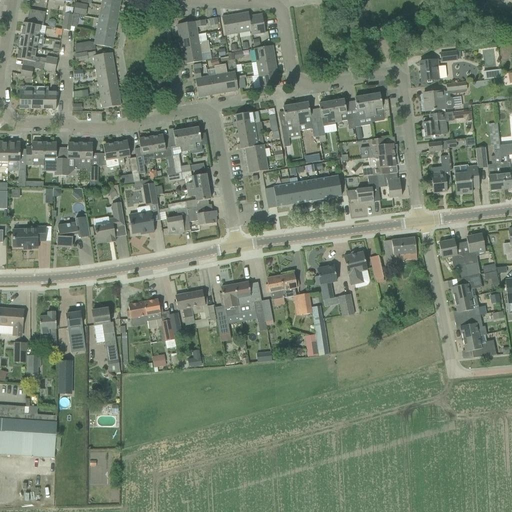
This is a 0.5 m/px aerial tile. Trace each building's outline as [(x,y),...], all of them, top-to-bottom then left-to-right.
[(101,0),(101,6),(119,10),(120,0),(101,0)] [(79,15),(86,17),(88,6),(75,4),(74,15),(79,16),(79,15)] [(98,19),(117,23),(119,10),(101,6),(98,19)] [(28,17),(44,20),(45,13),(39,12),(29,11),(28,17)] [(62,30),(69,31),(70,27),(72,16),(65,14),(62,30)] [(70,27),(77,28),(79,16),(74,15),(72,14),(72,16),(70,27)] [(247,14),(235,16),(238,34),(250,32),(251,32),(248,18),(249,18),(248,14),(247,14)] [(250,32),(251,36),(255,35),(265,34),(262,15),(249,18),(248,18),(251,32),(250,32)] [(235,16),(221,18),(223,26),(224,36),(238,34),(235,16)] [(27,24),(43,27),(44,20),(28,17),(27,24)] [(96,32),(114,36),(117,23),(98,19),(96,32)] [(177,26),(179,39),(206,35),(206,34),(197,36),(196,28),(205,26),(204,21),(177,26)] [(38,38),(40,26),(27,24),(23,24),(21,35),(38,38)] [(96,32),(94,46),(112,49),(114,36),(96,32)] [(36,50),(38,38),(21,35),(19,47),(36,50)] [(179,39),(181,52),(209,47),(208,41),(207,41),(206,35),(179,39)] [(81,44),(75,45),(76,53),(83,51),(81,44)] [(26,61),(39,63),(40,58),(35,58),(36,50),(19,47),(16,60),(26,61)] [(181,52),(183,65),(193,64),(202,62),(200,54),(210,53),(209,47),(181,52)] [(254,50),(256,63),(274,60),(272,47),(262,48),(254,50)] [(440,54),(441,62),(457,61),(456,52),(440,54)] [(87,53),(75,55),(76,62),(88,60),(87,53)] [(114,67),(111,54),(93,57),(95,70),(114,67)] [(43,64),(56,66),(57,59),(46,58),(45,61),(43,60),(43,64)] [(256,63),(258,76),(277,73),(274,60),(256,63)] [(419,63),(422,83),(431,81),(439,80),(446,79),(445,67),(437,67),(437,60),(429,62),(419,63)] [(44,71),(55,73),(56,66),(43,64),(42,70),(44,70),(44,71)] [(200,64),(192,66),(193,71),(198,98),(211,96),(208,77),(201,78),(199,70),(201,69),(200,64)] [(219,66),(224,94),(238,91),(234,73),(227,74),(225,65),(219,66)] [(20,77),(30,78),(31,78),(33,68),(22,66),(20,77)] [(207,71),(208,77),(211,96),(224,94),(219,66),(214,67),(214,70),(207,71)] [(95,70),(98,83),(116,80),(114,67),(95,70)] [(499,69),(483,72),(484,80),(500,78),(499,69)] [(258,76),(261,89),(279,86),(277,73),(258,76)] [(98,83),(100,96),(118,93),(116,80),(98,83)] [(449,92),(449,95),(465,93),(467,91),(466,83),(446,86),(447,92),(449,92)] [(43,110),(56,111),(56,93),(48,93),(48,88),(44,87),(43,110)] [(19,110),(31,110),(32,93),(19,92),(19,110)] [(424,104),(422,105),(423,111),(425,111),(425,112),(435,111),(445,110),(452,109),(454,107),(453,100),(451,98),(444,99),(443,92),(433,93),(423,94),(424,104)] [(31,110),(43,110),(43,93),(32,93),(31,110)] [(100,96),(102,110),(120,107),(118,93),(100,96)] [(367,97),(372,125),(372,123),(384,121),(384,120),(390,119),(387,100),(381,101),(379,94),(367,97)] [(354,99),(357,115),(352,116),(354,128),(372,125),(367,97),(354,99)] [(331,103),(335,124),(342,122),(340,115),(346,114),(344,100),(331,103)] [(319,137),(320,143),(326,142),(323,125),(328,124),(328,125),(335,124),(331,103),(318,105),(321,119),(318,119),(319,123),(316,123),(319,137)] [(311,130),(313,138),(319,137),(316,123),(311,124),(308,104),(295,106),(300,132),(311,130)] [(283,140),(284,148),(290,147),(288,139),(300,137),(300,132),(295,106),(282,108),(285,121),(282,122),(283,126),(280,126),(283,140)] [(463,113),(462,113),(463,119),(466,121),(472,121),(471,112),(463,113)] [(233,123),(234,128),(237,128),(254,125),(253,124),(252,113),(235,116),(236,123),(233,123)] [(432,123),(422,124),(424,140),(432,139),(432,137),(441,136),(447,135),(446,125),(445,123),(454,122),(453,120),(453,113),(441,114),(431,116),(432,123)] [(489,123),(490,149),(498,149),(497,123),(489,123)] [(239,139),(239,140),(256,137),(254,125),(237,128),(238,134),(235,134),(236,139),(239,139)] [(198,128),(185,131),(189,151),(196,150),(194,144),(200,143),(201,147),(207,146),(205,134),(199,135),(198,128)] [(173,135),(168,136),(169,140),(169,143),(170,148),(172,156),(178,155),(182,153),(189,151),(185,131),(173,133),(173,135)] [(162,136),(150,138),(154,160),(172,157),(171,156),(172,156),(170,148),(169,143),(169,140),(163,141),(162,136)] [(237,146),(238,151),(245,150),(245,151),(257,148),(256,137),(239,140),(240,145),(237,146)] [(147,154),(148,161),(154,160),(150,138),(138,140),(141,155),(147,154)] [(367,149),(368,159),(397,156),(397,154),(397,146),(393,146),(392,145),(382,146),(382,140),(384,140),(384,139),(368,141),(369,148),(367,149)] [(465,139),(465,147),(475,146),(474,139),(465,139)] [(115,144),(119,166),(124,165),(123,158),(130,157),(127,142),(115,144)] [(427,144),(428,153),(447,151),(446,142),(427,144)] [(14,168),(19,168),(19,162),(20,144),(8,143),(7,162),(14,162),(14,168)] [(26,157),(25,166),(32,166),(44,166),(44,165),(44,144),(32,144),(31,148),(27,147),(26,147),(26,157)] [(44,166),(51,166),(51,159),(56,159),(56,144),(44,144),(44,165),(44,166)] [(74,170),(79,171),(79,168),(79,166),(80,144),(68,144),(67,160),(74,160),(74,170)] [(79,166),(79,168),(85,168),(86,169),(88,169),(88,168),(90,166),(91,166),(91,160),(92,160),(92,145),(80,144),(79,166)] [(106,166),(107,168),(119,166),(115,144),(103,146),(104,155),(98,155),(97,167),(106,166)] [(245,151),(247,162),(265,159),(263,147),(245,151)] [(485,148),(475,150),(477,170),(481,169),(487,169),(489,192),(504,190),(499,151),(494,151),(494,157),(491,157),(492,165),(487,166),(485,152),(485,148)] [(499,151),(504,190),(511,189),(511,173),(510,174),(508,156),(506,156),(506,150),(499,151)] [(172,156),(171,156),(172,157),(174,169),(175,174),(181,173),(182,173),(178,155),(172,156)] [(305,157),(306,164),(320,162),(319,155),(305,157)] [(363,178),(376,176),(382,176),(384,175),(388,175),(388,174),(385,175),(385,169),(395,168),(395,166),(398,166),(397,158),(397,156),(368,159),(369,166),(361,168),(363,178)] [(136,158),(139,175),(145,174),(142,157),(136,158)] [(432,182),(429,182),(430,189),(432,189),(433,195),(447,193),(446,184),(451,184),(449,171),(448,157),(440,157),(441,168),(442,176),(431,177),(432,182)] [(129,159),(133,183),(140,182),(139,175),(136,158),(129,159)] [(247,162),(249,174),(268,171),(265,159),(247,162)] [(456,196),(472,194),(471,188),(479,188),(477,167),(466,169),(465,166),(453,168),(456,196)] [(175,174),(167,176),(168,183),(182,181),(181,173),(175,174)] [(387,186),(389,199),(401,198),(400,188),(400,185),(399,185),(399,180),(397,180),(396,174),(388,175),(384,175),(385,186),(387,186)] [(186,185),(187,191),(208,187),(206,175),(185,178),(186,184),(186,185)] [(369,189),(356,190),(356,195),(357,201),(357,204),(370,202),(370,205),(373,204),(373,203),(379,202),(377,181),(376,176),(367,177),(368,180),(369,189)] [(327,179),(330,199),(341,197),(338,178),(327,179)] [(317,181),(320,201),(330,199),(327,179),(317,181)] [(142,187),(146,207),(157,205),(155,196),(156,196),(154,188),(152,180),(140,182),(143,186),(142,187)] [(306,183),(310,202),(320,201),(317,181),(306,183)] [(296,185),(299,204),(310,202),(306,183),(296,185)] [(286,186),(289,206),(299,204),(296,185),(286,186)] [(106,192),(112,200),(117,196),(117,195),(119,195),(118,186),(112,187),(112,188),(106,192)] [(275,188),(279,208),(289,206),(286,186),(275,188)] [(177,211),(186,209),(208,206),(207,201),(210,200),(208,187),(187,191),(188,198),(194,197),(195,201),(187,202),(167,205),(168,212),(177,211)] [(264,190),(268,210),(279,208),(275,188),(264,190)] [(53,189),(53,197),(61,198),(61,190),(53,189)] [(72,192),(80,199),(83,198),(81,190),(73,189),(72,192)] [(109,225),(94,228),(97,244),(107,243),(107,241),(115,239),(113,229),(124,227),(122,214),(120,203),(111,205),(114,220),(108,221),(109,225)] [(198,222),(199,227),(216,224),(214,212),(212,212),(211,206),(208,206),(186,209),(189,223),(198,222)] [(181,231),(181,234),(184,233),(184,232),(190,231),(189,223),(186,209),(177,211),(178,218),(166,220),(168,233),(181,231)] [(130,225),(132,235),(147,232),(148,234),(154,233),(150,213),(129,216),(130,225)] [(75,224),(57,227),(59,238),(57,238),(56,247),(72,248),(72,237),(77,236),(78,239),(90,237),(86,218),(82,219),(75,220),(75,224)] [(23,248),(23,251),(31,250),(31,249),(37,249),(37,242),(45,242),(45,228),(29,228),(29,230),(12,231),(13,248),(23,248)] [(506,255),(507,261),(511,260),(511,230),(508,231),(510,244),(503,245),(504,255),(506,255)] [(466,243),(461,244),(465,266),(467,278),(478,276),(476,264),(477,264),(476,256),(475,256),(475,253),(484,251),(481,235),(467,238),(466,240),(466,243)] [(384,242),(386,263),(402,261),(402,262),(416,260),(414,239),(384,242)] [(451,261),(453,269),(465,266),(461,244),(455,245),(454,241),(438,244),(441,260),(451,258),(452,260),(451,261)] [(351,256),(343,258),(347,276),(348,275),(350,286),(354,285),(363,283),(361,273),(367,271),(363,253),(355,255),(351,256)] [(375,280),(376,284),(384,282),(378,257),(370,259),(375,280)] [(483,274),(496,271),(495,265),(482,268),(483,274)] [(320,285),(323,301),(333,299),(330,283),(336,282),(335,277),(333,267),(317,270),(318,277),(314,278),(316,286),(320,285)] [(496,274),(484,276),(486,282),(497,280),(496,274)] [(280,277),(284,299),(296,297),(295,289),(299,289),(297,280),(295,280),(294,275),(280,277)] [(455,289),(452,290),(454,301),(470,298),(475,297),(473,290),(481,288),(479,276),(478,276),(467,278),(456,280),(458,287),(456,287),(455,289)] [(267,286),(265,286),(267,294),(270,294),(272,302),(273,301),(284,299),(280,277),(266,280),(267,286)] [(248,284),(235,286),(237,300),(240,316),(252,313),(249,298),(252,297),(251,289),(249,289),(248,284)] [(222,307),(215,308),(220,336),(230,334),(227,318),(240,316),(237,300),(235,286),(220,288),(221,294),(220,294),(222,303),(222,307)] [(202,292),(188,295),(192,318),(193,318),(193,315),(200,314),(201,321),(194,322),(195,329),(209,327),(208,323),(210,323),(207,307),(207,306),(208,306),(206,298),(205,298),(203,298),(202,292)] [(497,293),(489,295),(492,305),(500,302),(497,293)] [(298,296),(301,316),(311,314),(308,294),(298,296)] [(182,310),(184,319),(192,318),(188,295),(175,297),(175,303),(174,303),(176,311),(182,310)] [(338,298),(342,318),(353,316),(349,295),(338,298)] [(463,313),(464,320),(479,316),(475,297),(470,298),(454,301),(457,314),(463,313)] [(158,301),(143,303),(146,317),(147,323),(161,320),(160,314),(162,314),(161,306),(159,306),(158,301)] [(262,302),(265,323),(266,326),(267,326),(273,325),(269,301),(262,302)] [(262,302),(254,303),(255,313),(259,332),(265,331),(267,330),(266,326),(265,323),(262,302)] [(126,312),(128,320),(146,317),(143,303),(128,306),(129,312),(126,312)] [(213,306),(207,307),(210,323),(216,322),(213,306)] [(12,337),(20,337),(21,331),(23,311),(0,309),(0,310),(0,326),(13,327),(12,337)] [(107,309),(91,311),(93,322),(93,326),(95,344),(105,343),(108,363),(109,373),(116,373),(120,372),(115,341),(112,323),(109,324),(107,309)] [(316,335),(319,357),(329,355),(328,351),(323,321),(319,321),(317,311),(312,312),(315,335),(316,335)] [(502,312),(491,314),(492,321),(503,319),(502,312)] [(49,353),(56,353),(55,317),(55,313),(47,313),(47,317),(39,318),(39,335),(49,335),(49,353)] [(65,315),(68,346),(83,344),(80,314),(65,315)] [(177,314),(169,315),(171,323),(173,335),(181,334),(177,314)] [(463,329),(460,329),(462,340),(478,337),(476,329),(482,328),(479,316),(464,320),(466,326),(465,327),(463,329)] [(171,323),(162,324),(165,342),(174,340),(173,335),(171,323)] [(304,337),(308,358),(319,357),(316,335),(315,335),(304,337)] [(471,352),(473,359),(496,356),(493,341),(486,343),(484,336),(478,337),(462,340),(465,353),(470,352),(471,352)] [(15,364),(25,364),(26,344),(15,344),(15,364)] [(193,359),(187,360),(188,369),(201,367),(200,358),(198,351),(192,352),(193,359)] [(271,352),(256,354),(257,363),(272,362),(271,352)] [(164,355),(152,357),(154,368),(166,367),(164,355)] [(26,377),(38,377),(38,368),(40,368),(41,357),(27,356),(26,377)] [(59,362),(58,394),(71,395),(72,362),(59,362)] [(0,455),(53,459),(56,422),(55,422),(56,417),(36,416),(37,408),(29,408),(29,400),(26,400),(25,408),(0,406),(0,455)]
